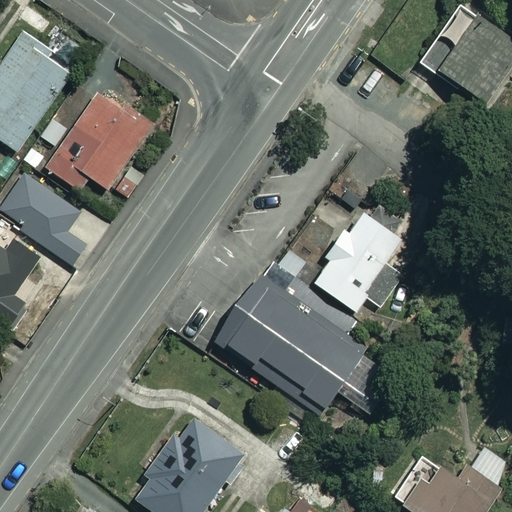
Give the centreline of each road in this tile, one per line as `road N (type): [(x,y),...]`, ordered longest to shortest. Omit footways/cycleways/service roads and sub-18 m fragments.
road 1 (tertiary): [(0,467),(254,87)]
road 2 (residential): [(254,87),(129,0)]
